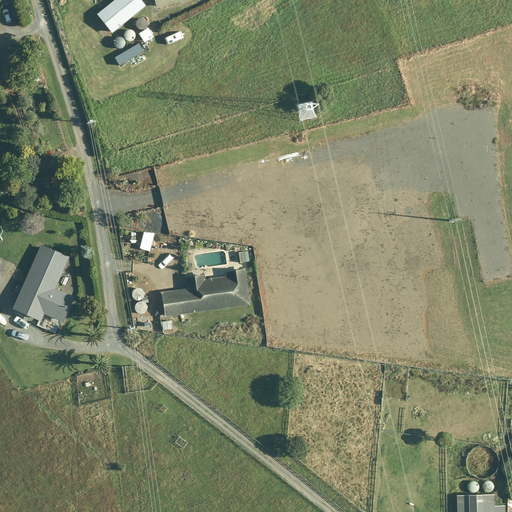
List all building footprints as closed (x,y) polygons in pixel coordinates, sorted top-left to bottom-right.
[(146,7),(140,0),(117,0),(98,16),(113,34),(146,7)] [(155,0),(157,9),(199,1),(199,0),(155,0)] [(155,38),(149,29),(139,35),(145,44),(155,38)] [(40,82),(38,72),(27,74),(28,84),(40,82)] [(316,119),(312,101),(296,105),(300,122),(316,119)] [(69,257),(42,246),(15,310),(42,322),(45,314),(63,322),(74,296),(56,289),(69,257)] [(250,251),(239,253),(241,265),(253,262),(250,251)] [(250,306),(245,271),(227,273),(228,279),(205,282),(204,277),(186,279),(188,291),(162,294),(166,318),(250,306)] [(494,507),(494,496),(457,497),(457,511),(506,511),(506,507),(494,507)]
